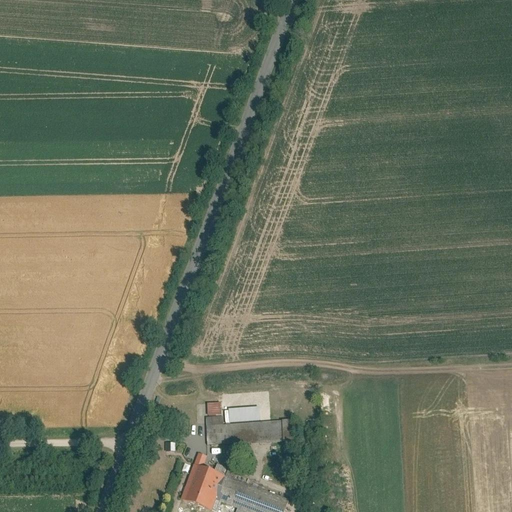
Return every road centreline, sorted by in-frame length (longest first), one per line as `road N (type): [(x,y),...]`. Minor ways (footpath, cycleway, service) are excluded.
road 1 (tertiary): [(293,0),(104,511)]
road 2 (track): [(226,413),(326,377),(511,365)]
road 3 (track): [(153,380),(285,367),(370,374)]
road 4 (track): [(129,443),(0,444)]
